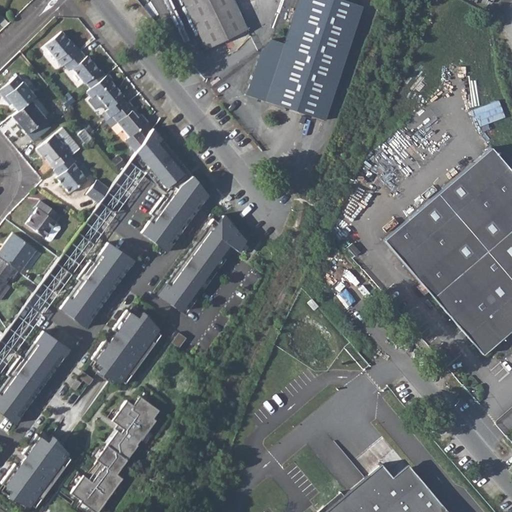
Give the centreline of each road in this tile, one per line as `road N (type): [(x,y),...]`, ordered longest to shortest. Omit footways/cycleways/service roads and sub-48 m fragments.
road 1 (residential): [(344,303),(511,495)]
road 2 (residential): [(97,0),(238,167)]
road 3 (unknown): [(398,364),(280,466),(244,511)]
road 4 (residential): [(0,462),(124,290)]
road 5 (residential): [(124,290),(187,332),(238,265)]
road 6 (residential): [(157,268),(238,167)]
road 7 (unknown): [(192,112),(244,58),(257,36),(254,16)]
